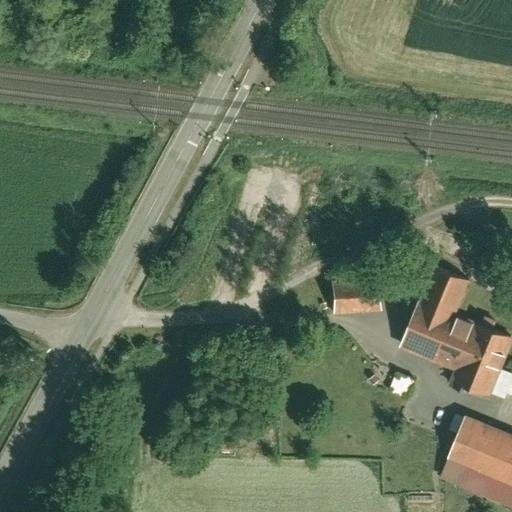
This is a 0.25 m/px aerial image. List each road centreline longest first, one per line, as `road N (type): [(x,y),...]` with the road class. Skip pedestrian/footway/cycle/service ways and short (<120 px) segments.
road 1 (tertiary): [(255,0),(80,337)]
road 2 (tertiary): [(80,337),(0,482)]
